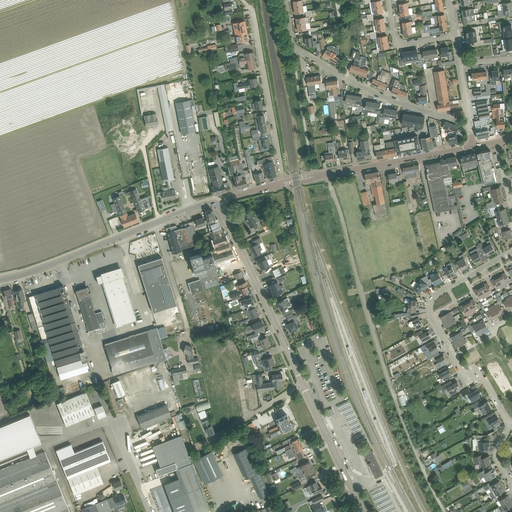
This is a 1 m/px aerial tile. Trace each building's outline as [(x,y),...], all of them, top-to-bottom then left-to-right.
[(233,14),(232,7),(235,7),(234,2),(231,3),(223,5),(226,15),(233,14)] [(443,2),(436,4),(437,8),(432,9),(433,11),(437,11),(439,11),(444,10),(443,2)] [(501,4),(501,6),(502,10),(511,8),(511,3),(511,2),(504,3),(501,4)] [(511,8),(502,10),(503,16),(506,16),(511,14),(511,8)] [(489,21),(488,18),(487,12),(484,13),(485,18),(480,19),(481,22),(489,21)] [(312,16),(312,13),(306,14),(306,16),(296,18),(297,25),(310,22),(309,17),(312,16)] [(434,19),(435,23),(439,23),(446,21),(444,14),(438,15),(434,16),(434,19)] [(463,16),(464,23),(472,21),(476,21),(475,14),(463,16)] [(233,23),(235,36),(247,34),(246,29),(245,29),(244,22),(245,22),(245,21),(233,23)] [(429,24),(423,25),(425,33),(430,32),(430,34),(441,32),(441,30),(447,29),(446,21),(439,23),(440,26),(440,27),(433,28),(430,29),(429,24)] [(306,23),(310,22),(297,25),(298,31),(307,29),(306,23)] [(249,41),(247,34),(235,36),(230,37),(231,40),(236,39),(237,43),(249,41)] [(376,34),(371,35),(371,38),(375,37),(376,43),(388,42),(387,35),(378,37),(377,37),(376,34)] [(479,35),(467,37),(468,42),(473,41),(474,45),(480,44),(479,35)] [(313,37),(310,37),(305,38),(307,46),(314,45),(313,44),(317,44),(317,40),(313,41),(313,37)] [(389,48),(388,42),(376,43),(377,49),(373,50),(373,53),(379,52),(379,50),(389,48)] [(510,49),(511,48),(511,42),(505,44),(502,45),(503,50),(500,50),(500,54),(511,52),(510,49)] [(239,50),(238,50),(237,44),(228,46),(230,52),(239,50)] [(329,59),(336,47),(333,45),(328,46),(325,51),(323,55),(329,59)] [(335,56),(336,54),(339,54),(339,48),(337,48),(337,47),(336,47),(329,59),(336,63),(339,58),(335,56)] [(449,55),(449,60),(452,60),(452,59),(453,58),(451,51),(449,52),(448,47),(441,48),(442,53),(442,56),(449,55)] [(430,50),(432,61),(435,60),(434,57),(438,56),(438,54),(437,49),(430,50)] [(417,50),(410,51),(411,60),(417,59),(418,65),(422,64),(422,67),(424,67),(423,63),(421,53),(418,54),(417,50)] [(422,53),(421,53),(423,63),(426,63),(426,62),(432,61),(430,50),(423,51),(423,54),(422,54),(422,53)] [(411,60),(410,51),(402,52),(403,56),(400,57),(401,65),(406,65),(406,61),(411,60)] [(229,58),(230,63),(239,61),(254,58),(253,55),(254,55),(254,53),(253,53),(253,52),(249,52),(247,52),(247,53),(241,54),(241,56),(229,58)] [(352,64),(351,66),(349,71),(358,74),(364,57),(356,54),(355,59),(360,61),(358,66),(352,64)] [(369,70),(363,68),(367,58),(364,57),(358,74),(366,77),(369,70)] [(226,64),(228,71),(237,68),(236,63),(239,62),(240,65),(247,64),(248,69),(255,68),(254,58),(239,61),(230,63),(226,64)] [(382,71),(380,75),(383,76),(378,87),(385,90),(388,84),(385,83),(387,77),(387,78),(389,73),(382,70),(382,66),(379,67),(380,71),(382,71)] [(451,109),(450,108),(449,101),(444,70),(434,71),(439,103),(437,103),(438,111),(451,109)] [(492,71),(492,75),(489,75),(490,85),(497,84),(496,80),(499,79),(499,78),(498,71),(498,70),(492,71)] [(479,72),(480,83),(484,82),(484,84),(487,84),(487,78),(487,76),(486,71),(479,72)] [(480,83),(479,72),(472,73),(473,85),(477,85),(477,87),(480,86),(480,83)] [(379,74),(377,80),(374,78),(371,84),(378,87),(383,76),(380,75),(379,74)] [(314,84),(315,84),(316,88),(320,87),(320,91),(326,90),(325,82),(322,83),(321,75),(313,76),(314,84)] [(307,77),(308,85),(308,89),(312,89),(313,93),(310,93),(311,98),(317,97),(316,88),(315,84),(314,84),(313,76),(307,77)] [(258,85),(257,78),(249,79),(249,82),(237,84),(238,89),(250,87),(258,85)] [(395,86),(394,87),(393,86),(393,87),(391,92),(398,95),(402,84),(399,83),(400,81),(397,79),(394,78),(391,85),(395,86)] [(338,79),(332,80),(335,101),(340,100),(340,104),(343,103),(343,100),(342,96),(338,97),(336,87),(339,87),(338,79)] [(328,92),(332,118),(331,118),(332,122),(338,121),(335,101),(332,80),(326,81),(327,89),(331,88),(332,89),(330,89),(330,92),(328,92)] [(157,85),(166,132),(173,130),(164,84),(157,85)] [(402,84),(398,95),(405,98),(408,92),(403,90),(405,85),(402,84)] [(428,102),(427,98),(427,95),(426,95),(425,85),(421,85),(422,96),(418,96),(419,104),(428,102)] [(349,105),(353,106),(355,95),(347,94),(346,101),(343,100),(343,103),(344,109),(348,109),(349,105)] [(356,110),(362,111),(363,106),(360,106),(360,104),(361,104),(362,96),(355,95),(353,106),(357,107),(356,110)] [(195,131),(194,126),(189,100),(175,102),(181,134),(195,131)] [(255,101),(255,103),(252,103),(252,107),(256,106),(256,110),(262,108),(261,100),(256,101),(255,101)] [(476,130),(476,132),(478,139),(490,136),(488,128),(486,119),(490,116),(487,100),(481,101),(479,101),(477,102),(480,120),(474,121),(476,130)] [(362,111),(361,115),(365,114),(365,115),(368,115),(368,112),(371,112),(373,102),(367,101),(366,107),(363,106),(362,111)] [(453,104),(453,101),(449,101),(450,108),(454,108),(455,110),(454,110),(455,118),(464,116),(463,109),(460,110),(459,103),(453,104)] [(375,124),(379,124),(380,117),(381,111),(378,110),(379,103),(373,102),(371,112),(377,113),(375,124)] [(505,122),(503,108),(501,109),(500,103),(494,104),(494,110),(492,110),(493,116),(496,116),(497,127),(498,127),(498,128),(505,127),(505,122)] [(243,105),(236,106),(237,112),(233,112),(234,117),(244,115),(243,112),(244,112),(243,105)] [(385,119),(389,119),(391,109),(385,108),(383,117),(380,117),(379,124),(382,124),(382,123),(385,123),(385,119)] [(397,110),(391,109),(389,119),(389,121),(393,122),(393,120),(395,120),(396,118),(397,110)] [(158,124),(156,113),(144,116),(146,126),(158,124)] [(403,119),(401,119),(402,124),(423,127),(425,117),(404,113),(403,119)] [(198,117),(201,131),(211,128),(208,115),(198,117)] [(445,121),(443,126),(443,128),(448,130),(449,128),(454,130),(449,132),(449,136),(448,136),(449,144),(458,142),(457,134),(458,132),(459,126),(445,121)] [(256,125),(257,131),(260,130),(261,133),(267,132),(265,123),(259,124),(256,125)] [(438,135),(436,125),(429,127),(431,136),(430,136),(431,136),(421,138),(421,139),(424,149),(423,149),(423,150),(424,150),(433,148),(434,148),(434,147),(437,146),(436,140),(432,140),(431,136),(438,135)] [(262,139),(260,139),(260,136),(252,137),(253,141),(258,140),(259,145),(263,145),(263,148),(269,147),(268,138),(262,139)] [(420,150),(418,136),(395,140),(398,154),(407,152),(407,153),(411,152),(411,151),(420,150)] [(387,149),(385,149),(387,157),(396,155),(396,153),(394,141),(386,142),(387,149)] [(334,143),(334,146),(335,153),(339,153),(340,159),(348,158),(347,149),(338,150),(338,147),(340,146),(340,142),(334,143)] [(385,149),(384,143),(381,144),(374,145),(375,152),(376,152),(378,159),(387,157),(385,149)] [(329,152),(325,153),(326,162),(334,160),(333,154),(336,154),(335,153),(334,146),(328,147),(329,152)] [(168,183),(176,181),(176,177),(174,178),(168,147),(157,149),(163,181),(167,180),(168,183)] [(477,153),(485,184),(498,181),(491,150),(488,151),(488,150),(480,152),(477,153)] [(478,165),(475,153),(460,156),(463,169),(478,165)] [(276,176),(271,156),(263,158),(268,178),(276,176)] [(449,167),(453,183),(458,182),(456,170),(453,171),(452,165),(457,164),(457,161),(456,156),(447,158),(447,159),(449,168),(449,167)] [(240,164),(239,159),(230,161),(231,166),(227,166),(230,176),(233,175),(235,183),(236,188),(241,187),(236,165),(240,164)] [(436,213),(458,208),(457,204),(454,205),(452,195),(448,196),(445,185),(453,183),(449,167),(449,168),(447,159),(443,160),(443,159),(441,159),(440,159),(431,161),(428,162),(428,164),(426,165),(428,173),(427,173),(428,178),(432,196),(436,213)] [(241,163),(240,164),(236,165),(241,187),(247,186),(246,183),(248,183),(249,184),(252,183),(252,182),(250,172),(248,172),(247,169),(243,170),(243,168),(245,168),(246,165),(246,162),(242,163),(241,163)] [(419,163),(403,167),(404,174),(406,174),(407,178),(418,176),(417,172),(420,171),(423,184),(424,183),(421,170),(420,171),(419,163)] [(260,172),(258,164),(254,165),(251,166),(252,168),(253,170),(255,170),(256,173),(253,174),(255,181),(256,181),(256,182),(264,180),(262,171),(260,172)] [(226,182),(223,183),(218,167),(209,169),(214,186),(211,186),(213,194),(225,191),(224,187),(227,186),(228,185),(228,183),(226,182)] [(374,187),(371,187),(373,196),(375,195),(377,204),(373,205),(376,216),(387,214),(379,171),(372,173),(374,187)] [(374,187),(372,173),(365,174),(367,182),(368,185),(371,184),(371,187),(374,187)] [(396,173),(388,174),(390,182),(396,181),(396,184),(402,182),(400,175),(397,175),(396,173)] [(178,189),(176,181),(168,183),(168,187),(161,188),(162,191),(162,192),(158,192),(158,196),(159,196),(162,195),(163,199),(164,199),(165,200),(167,199),(168,198),(176,197),(174,190),(178,189)] [(403,182),(408,202),(414,201),(411,186),(409,186),(407,181),(403,182)] [(491,197),(501,194),(500,187),(490,189),(489,186),(485,188),(483,188),(484,191),(489,190),(490,193),(491,197)] [(136,188),(129,191),(134,202),(140,199),(136,188)] [(367,191),(361,193),(364,205),(371,203),(367,191)] [(484,206),(485,209),(495,207),(494,204),(503,202),(501,194),(491,197),(492,200),(492,201),(490,202),(491,204),(487,205),(484,206)] [(126,212),(120,195),(119,195),(113,198),(119,215),(126,212)] [(140,199),(134,202),(138,212),(144,210),(140,199)] [(505,209),(496,211),(495,210),(495,207),(485,209),(486,211),(487,212),(489,211),(489,212),(491,211),(491,214),(492,215),(493,215),(497,214),(498,214),(499,217),(507,215),(505,209)] [(205,211),(207,220),(208,223),(210,233),(212,239),(225,235),(222,228),(221,228),(217,218),(215,219),(212,210),(213,210),(210,209),(205,211)] [(119,215),(121,219),(124,227),(138,221),(135,213),(128,215),(126,212),(119,215)] [(256,222),(258,221),(255,217),(254,217),(253,214),(245,218),(247,223),(248,222),(250,227),(253,226),(255,229),(259,227),(257,224),(256,222)] [(493,227),(493,230),(501,228),(500,224),(508,222),(507,215),(499,217),(494,218),(496,226),(493,227)] [(180,225),(181,228),(188,249),(200,246),(197,239),(194,228),(205,224),(205,222),(203,217),(195,220),(180,225)] [(267,220),(262,223),(265,230),(270,227),(267,220)] [(173,253),(181,251),(188,249),(181,228),(181,229),(177,230),(176,225),(166,228),(173,253)] [(501,228),(493,230),(494,233),(498,232),(498,234),(501,233),(502,237),(504,237),(505,238),(511,236),(510,229),(508,230),(507,227),(501,228)] [(463,231),(461,229),(453,235),(455,237),(463,231)] [(217,266),(235,260),(234,256),(231,248),(230,248),(228,242),(225,235),(212,239),(214,243),(212,243),(213,249),(214,252),(212,253),(211,250),(210,250),(211,254),(212,254),(214,263),(216,262),(217,266)] [(251,247),(255,256),(261,253),(260,250),(262,249),(259,243),(262,242),(260,238),(253,241),(255,245),(251,247)] [(482,244),(482,245),(480,242),(478,243),(481,249),(483,253),(486,252),(488,255),(495,251),(489,240),(487,242),(489,245),(484,248),(482,244)] [(475,254),(471,256),(475,262),(481,259),(480,257),(484,255),(483,253),(481,249),(478,243),(478,244),(479,245),(476,246),(477,248),(473,250),(475,254)] [(195,274),(198,273),(206,270),(208,277),(200,279),(188,282),(191,293),(219,284),(216,267),(217,266),(216,262),(214,263),(212,254),(211,254),(210,250),(189,257),(195,274)] [(469,259),(467,255),(466,253),(459,256),(461,261),(458,263),(459,265),(462,270),(468,266),(466,261),(469,259)] [(268,254),(260,258),(262,261),(258,262),(259,264),(259,265),(261,269),(269,265),(267,260),(270,258),(268,254)] [(177,305),(162,257),(138,264),(153,313),(177,305)] [(458,270),(456,266),(453,261),(447,265),(449,268),(445,270),(449,277),(455,273),(455,272),(458,270)] [(96,276),(99,284),(103,283),(117,326),(136,320),(123,277),(124,276),(123,276),(120,268),(96,276)] [(430,275),(431,278),(435,284),(443,280),(441,277),(438,272),(434,275),(433,273),(430,275)] [(498,276),(504,287),(508,285),(507,284),(510,282),(507,277),(505,273),(498,276)] [(417,283),(414,287),(420,292),(425,286),(427,287),(429,285),(431,284),(429,280),(427,275),(422,278),(417,283)] [(497,289),(500,288),(501,289),(504,287),(498,276),(492,280),(494,284),(497,289)] [(246,281),(241,283),(239,285),(236,287),(238,292),(230,295),(233,301),(240,298),(239,295),(243,294),(243,295),(246,293),(251,291),(246,281)] [(277,282),(269,286),(269,287),(269,289),(270,289),(274,297),(282,293),(277,282)] [(481,286),(487,297),(490,295),(490,293),(492,292),(490,287),(487,282),(481,286)] [(43,340),(40,340),(45,357),(54,355),(61,379),(86,371),(91,369),(87,358),(86,358),(64,286),(29,297),(43,340)] [(479,299),(482,297),(483,299),(487,297),(481,286),(474,290),(479,299)] [(99,328),(106,326),(104,321),(98,323),(98,322),(105,320),(102,311),(95,313),(90,298),(89,294),(87,287),(76,290),(78,297),(79,302),(88,331),(99,328)] [(21,310),(25,309),(23,302),(26,301),(25,298),(23,293),(22,289),(20,288),(18,289),(18,290),(15,291),(17,296),(16,296),(17,301),(18,301),(20,307),(21,310)] [(10,306),(11,309),(14,308),(11,298),(14,297),(13,294),(11,289),(4,291),(5,296),(6,299),(8,299),(10,306)] [(409,296),(408,304),(419,306),(419,304),(417,303),(417,300),(413,300),(413,298),(412,298),(414,295),(409,293),(408,292),(406,295),(409,296)] [(243,312),(255,307),(251,297),(246,299),(245,298),(241,301),(240,301),(242,305),(244,304),(246,307),(247,310),(243,312)] [(281,310),(285,308),(291,305),(287,298),(284,300),(277,303),(281,310)] [(472,312),(473,313),(476,311),(476,310),(478,308),(473,299),(467,302),(472,312)] [(469,315),(473,313),(472,312),(467,302),(460,306),(465,315),(468,314),(469,315)] [(419,306),(408,304),(407,312),(404,313),(404,316),(406,316),(411,315),(411,312),(412,311),(416,311),(416,308),(418,308),(419,306)] [(499,304),(496,306),(495,304),(492,306),(498,317),(504,313),(502,309),(499,304)] [(491,321),(498,317),(492,306),(488,308),(489,310),(486,312),(489,316),(491,321)] [(255,307),(243,312),(245,316),(247,315),(249,319),(254,317),(259,315),(255,307)] [(443,321),(444,322),(453,317),(451,315),(452,314),(451,311),(440,317),(442,321),(443,321)] [(288,329),(290,330),(290,331),(297,328),(296,324),(299,322),(295,314),(287,319),(289,323),(287,324),(288,326),(288,328),(288,329)] [(411,316),(413,321),(410,322),(409,323),(410,326),(411,327),(415,325),(416,329),(423,326),(421,323),(423,322),(422,319),(420,320),(419,318),(421,317),(420,314),(415,315),(411,316)] [(454,320),(453,317),(444,322),(444,324),(446,328),(457,322),(455,319),(454,320)] [(478,323),(483,332),(485,331),(485,332),(489,330),(483,319),(481,321),(481,322),(478,323)] [(256,332),(260,330),(265,328),(264,328),(265,327),(264,325),(263,325),(261,321),(247,327),(248,331),(254,328),(256,332)] [(473,325),(476,331),(478,336),(482,334),(482,333),(483,332),(478,323),(476,324),(473,325)] [(156,361),(166,358),(157,329),(156,327),(146,330),(104,343),(112,367),(111,367),(112,368),(112,367),(114,374),(155,359),(156,361)] [(14,331),(16,339),(17,339),(18,343),(23,341),(22,337),(20,329),(14,331)] [(422,330),(417,332),(414,334),(416,338),(420,336),(422,342),(431,337),(429,334),(431,333),(429,330),(426,332),(424,333),(422,330)] [(461,331),(455,334),(451,337),(453,341),(454,340),(454,342),(463,337),(462,334),(463,334),(461,331)] [(263,348),(270,345),(269,345),(266,337),(267,337),(266,337),(262,339),(260,335),(251,339),(252,343),(255,342),(256,345),(261,343),(261,344),(256,346),(258,351),(263,349),(263,348)] [(467,342),(466,339),(465,339),(463,337),(454,342),(455,343),(455,344),(457,348),(467,342)] [(428,343),(425,345),(420,347),(422,351),(428,348),(432,354),(439,350),(436,344),(437,344),(437,342),(434,344),(432,341),(428,343)] [(194,358),(194,357),(193,352),(190,353),(192,347),(185,344),(184,349),(183,351),(187,353),(188,359),(194,358)] [(264,351),(252,355),(255,365),(263,362),(264,366),(263,367),(265,372),(273,370),(271,365),(274,363),(272,356),(266,358),(264,351)] [(439,354),(435,356),(434,357),(435,360),(436,359),(438,362),(434,364),(437,368),(446,363),(444,359),(446,359),(444,355),(441,356),(439,354)] [(172,370),(174,381),(184,379),(188,379),(187,372),(186,367),(172,370)] [(446,367),(441,369),(439,371),(440,373),(438,374),(441,378),(442,377),(444,381),(451,377),(450,374),(452,373),(449,368),(447,369),(446,367)] [(277,382),(281,382),(280,380),(282,380),(281,373),(271,375),(272,378),(270,378),(271,382),(272,382),(272,381),(276,380),(277,382)] [(254,390),(257,390),(257,391),(273,389),(273,388),(281,387),(281,382),(277,382),(276,380),(272,381),(272,382),(271,382),(262,383),(261,374),(252,375),(254,390)] [(432,385),(438,382),(435,377),(430,380),(432,385)] [(165,389),(162,378),(157,380),(160,391),(165,389)] [(126,397),(119,380),(112,383),(118,397),(120,396),(121,399),(116,401),(119,409),(122,408),(123,411),(129,408),(124,398),(126,397)] [(451,380),(447,383),(442,385),(445,391),(448,389),(451,395),(460,389),(458,386),(460,385),(457,381),(453,384),(451,380)] [(59,395),(66,393),(64,386),(57,389),(59,395)] [(468,388),(461,392),(463,396),(467,393),(472,402),(482,396),(480,392),(479,392),(477,389),(471,393),(468,388)] [(57,404),(64,421),(66,426),(95,414),(94,413),(96,413),(99,418),(106,415),(102,405),(94,407),(95,408),(93,409),(86,392),(57,404)] [(208,400),(195,405),(198,412),(210,407),(208,400)] [(479,401),(475,403),(472,405),(475,409),(479,407),(483,414),(492,409),(488,401),(482,405),(479,401)] [(166,404),(142,414),(137,416),(142,428),(172,416),(166,404)] [(332,408),(325,411),(327,415),(328,417),(335,414),(332,408)] [(492,413),(486,417),(483,418),(487,425),(491,423),(493,427),(501,423),(498,418),(497,418),(496,416),(494,417),(492,413)] [(0,459),(27,448),(31,457),(0,469),(0,511),(69,511),(45,451),(36,455),(32,446),(41,442),(30,414),(0,426),(0,459)] [(280,428),(282,432),(282,433),(293,427),(294,426),(294,425),(293,423),(292,422),(291,423),(287,415),(276,420),(279,426),(280,428)] [(205,428),(206,431),(209,436),(215,432),(213,428),(212,426),(211,426),(208,422),(209,421),(207,416),(201,419),(205,428)] [(442,424),(437,427),(441,433),(445,430),(442,424)] [(267,434),(269,438),(282,432),(280,428),(270,433),(267,434)] [(158,475),(178,468),(192,462),(181,435),(153,446),(161,467),(156,469),(158,475)] [(291,445),(284,448),(285,451),(301,444),(298,438),(289,442),(291,445)] [(479,446),(479,450),(481,450),(484,450),(484,449),(489,449),(489,448),(490,448),(489,441),(487,442),(487,438),(477,439),(477,446),(479,446)] [(67,478),(96,466),(110,461),(103,441),(74,452),(70,444),(56,450),(67,478)] [(234,453),(236,458),(246,479),(250,477),(260,499),(264,497),(265,500),(268,498),(269,501),(272,500),(271,499),(273,498),(271,494),(269,495),(269,494),(247,447),(246,443),(243,444),(245,448),(234,453)] [(301,444),(285,451),(289,459),(296,455),(294,453),(298,451),(303,449),(301,444)] [(223,475),(212,451),(193,459),(204,483),(223,475)] [(380,470),(371,451),(365,453),(369,462),(368,463),(369,465),(371,464),(375,473),(380,470)] [(482,454),(474,457),(476,464),(480,462),(482,466),(487,465),(487,464),(490,463),(489,459),(490,458),(489,455),(483,457),(482,454)] [(451,460),(443,464),(446,468),(453,464),(451,460)] [(294,469),(297,474),(312,467),(309,461),(304,463),(300,466),(294,469)] [(178,468),(185,487),(199,481),(192,462),(178,468)] [(103,483),(96,466),(67,478),(74,495),(103,483)] [(312,467),(297,474),(299,478),(305,475),(305,476),(309,474),(314,472),(312,467)] [(485,469),(477,474),(480,479),(484,477),(486,481),(496,475),(496,474),(496,473),(495,471),(494,471),(493,469),(486,472),(485,469)] [(274,481),(274,480),(276,483),(281,481),(276,471),(270,474),(274,481)] [(116,480),(111,482),(110,482),(111,485),(114,484),(116,490),(118,489),(123,487),(120,480),(116,481),(116,480)] [(500,481),(499,480),(496,482),(494,480),(483,486),(484,487),(485,488),(489,489),(491,491),(491,492),(502,485),(501,484),(502,484),(500,481)] [(185,487),(189,497),(203,492),(199,481),(185,487)] [(300,481),(292,485),(294,490),(302,486),(300,481)] [(316,482),(311,484),(306,486),(309,491),(312,489),(314,493),(318,491),(322,489),(320,485),(318,486),(316,482)] [(491,492),(491,491),(489,493),(493,500),(496,498),(503,495),(501,492),(505,490),(504,489),(505,489),(503,486),(502,485),(491,492)] [(102,511),(109,509),(113,507),(117,506),(118,509),(124,506),(123,503),(127,502),(123,492),(118,494),(98,502),(85,507),(82,509),(83,511),(102,511)] [(210,511),(203,492),(189,497),(194,511),(210,511)] [(323,499),(322,495),(312,500),(314,503),(323,499)] [(504,497),(503,495),(496,498),(498,501),(499,500),(502,505),(510,500),(510,499),(509,496),(508,496),(508,495),(504,497)] [(500,510),(501,511),(506,511),(511,510),(510,507),(511,505),(511,501),(510,500),(502,505),(499,507),(500,510)] [(324,511),(325,511),(322,505),(320,506),(318,503),(311,506),(314,511),(324,511)]
